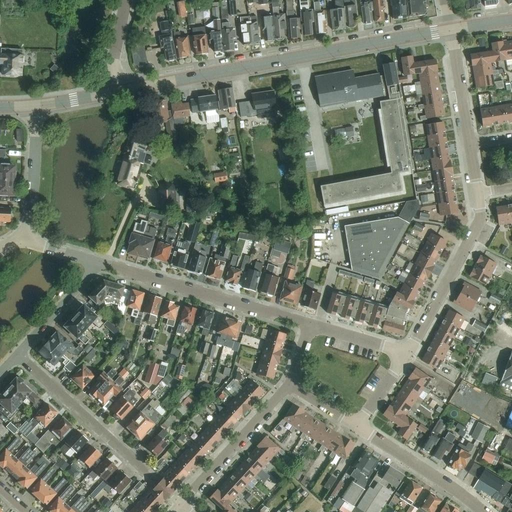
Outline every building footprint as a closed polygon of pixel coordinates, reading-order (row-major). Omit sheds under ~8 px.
[(285,0),(286,3),(288,38),(299,38),(298,29),(299,29),(299,19),(294,19),(292,0),(285,0)] [(311,22),(313,22),(312,10),(309,11),(307,0),(299,0),(303,35),(312,35),(311,22)] [(354,13),(356,13),(354,0),(343,0),(347,26),(349,28),(354,27),(355,25),(354,13)] [(371,0),(360,0),(363,24),(366,25),(371,24),(373,22),(371,11),(373,10),(371,0)] [(383,11),(385,8),(384,0),(373,0),(375,21),(384,21),(383,11)] [(405,0),(390,0),(391,5),(393,5),(393,7),(392,8),(393,19),(407,18),(405,0)] [(428,4),(427,0),(406,0),(409,16),(417,15),(417,16),(418,16),(417,15),(423,15),(424,15),(426,14),(426,12),(426,11),(425,8),(426,8),(425,4),(428,4)] [(464,0),(466,2),(467,1),(467,4),(466,4),(467,9),(481,8),(479,0),(464,0)] [(333,30),(346,29),(342,1),(335,1),(336,9),(330,10),(330,18),(332,18),(333,21),(332,21),(333,30)] [(324,19),(326,19),(325,11),(320,11),(320,2),(314,3),(317,34),(325,33),(324,19)] [(278,15),(278,14),(272,15),(275,39),(276,39),(278,41),(281,40),(283,39),(284,38),(284,35),(286,35),(284,14),(278,15)] [(273,40),(274,40),(272,17),(266,17),(266,15),(260,16),(262,31),(265,30),(265,37),(265,41),(266,41),(268,43),(272,42),(273,40)] [(250,29),(251,45),(259,44),(256,16),(250,17),(250,18),(251,19),(252,28),(250,29)] [(244,46),(251,45),(250,29),(252,28),(251,19),(250,18),(250,17),(240,18),(241,35),(243,35),(244,46)] [(222,50),(220,19),(213,20),(214,26),(215,31),(209,32),(210,40),(213,40),(214,51),(215,51),(216,53),(220,52),(221,51),(222,50)] [(177,58),(171,32),(172,32),(170,21),(157,23),(159,32),(162,32),(163,37),(160,37),(162,48),(164,48),(167,60),(169,62),(174,61),(177,58)] [(233,39),(235,39),(234,29),(230,30),(229,23),(222,24),(224,51),(234,50),(233,39)] [(207,54),(208,54),(206,28),(200,28),(193,28),(195,55),(201,54),(202,55),(206,55),(207,54)] [(186,57),(191,56),(190,48),(189,48),(189,44),(188,37),(181,38),(180,32),(174,33),(178,59),(180,58),(181,60),(183,59),(185,57),(186,57)] [(511,40),(502,42),(506,60),(511,59),(511,40)] [(493,51),(495,62),(506,60),(502,42),(492,44),(493,51)] [(22,50),(1,49),(1,54),(0,54),(0,62),(0,63),(3,64),(2,74),(5,75),(6,76),(10,76),(10,75),(13,75),(14,77),(18,77),(19,76),(21,76),(22,64),(24,63),(24,59),(23,57),(23,56),(22,56),(22,50)] [(472,66),(473,65),(490,63),(495,62),(493,51),(470,55),(472,66)] [(404,76),(419,73),(437,71),(438,70),(436,60),(413,63),(412,56),(402,58),(404,76)] [(335,184),(320,186),(324,205),(402,191),(399,173),(408,171),(407,166),(411,165),(412,174),(413,174),(401,99),(402,98),(399,84),(394,63),(383,65),(385,75),(380,77),(379,74),(355,79),(353,70),(315,78),(320,108),(334,105),(333,103),(337,102),(337,105),(383,96),(384,96),(385,101),(380,102),(391,173),(335,184)] [(473,65),(475,78),(492,75),(498,74),(498,70),(492,71),(490,63),(473,65)] [(439,82),(437,71),(419,73),(421,82),(415,83),(415,87),(421,86),(421,84),(439,82)] [(494,82),(492,75),(475,78),(476,88),(494,85),(495,89),(504,88),(503,81),(494,82)] [(423,96),(441,93),(439,82),(421,84),(421,86),(422,93),(417,94),(417,98),(423,97),(423,96)] [(220,110),(236,107),(233,88),(218,90),(220,101),(218,102),(220,110)] [(253,101),(245,102),(239,103),(241,117),(258,115),(258,110),(276,107),(274,91),(264,92),(265,94),(260,94),(260,93),(252,94),(253,101)] [(442,104),(441,93),(423,96),(423,97),(424,104),(418,105),(419,109),(425,108),(425,107),(442,104)] [(206,117),(219,115),(216,95),(215,95),(215,96),(199,98),(198,98),(198,99),(191,100),(193,113),(200,112),(200,113),(201,113),(201,112),(206,111),(206,117)] [(174,119),(191,116),(189,103),(182,104),(182,103),(172,105),(173,111),(172,111),(167,112),(166,109),(167,109),(166,100),(152,103),(153,108),(154,108),(156,123),(166,122),(170,143),(177,141),(174,123),(174,121),(174,119)] [(425,107),(425,108),(426,116),(420,117),(421,121),(427,120),(427,118),(444,116),(442,104),(425,107)] [(511,104),(503,106),(506,123),(511,121),(511,104)] [(494,125),(506,123),(503,106),(492,107),(494,125)] [(494,125),(492,107),(480,109),(483,127),(494,125)] [(220,119),(222,129),(224,128),(224,130),(228,130),(227,118),(220,119)] [(428,136),(445,134),(443,122),(426,125),(428,136)] [(337,137),(355,135),(354,126),(336,128),(337,137)] [(445,134),(428,136),(430,148),(447,145),(445,134)] [(149,145),(141,142),(130,138),(128,148),(127,147),(125,153),(126,154),(124,163),(125,163),(122,172),(120,173),(119,177),(120,180),(118,184),(135,189),(136,185),(137,186),(140,176),(149,145)] [(449,156),(447,145),(430,148),(431,159),(449,156)] [(431,159),(433,170),(451,168),(450,160),(449,160),(449,156),(431,159)] [(0,180),(14,181),(15,171),(14,171),(14,166),(9,166),(9,164),(1,163),(1,166),(0,165),(0,180)] [(433,170),(435,182),(452,179),(452,175),(451,168),(433,170)] [(213,174),(215,183),(228,181),(226,172),(213,174)] [(454,190),(452,179),(435,182),(437,193),(454,190)] [(14,190),(14,181),(0,180),(0,195),(8,196),(8,194),(13,194),(13,190),(14,190)] [(159,190),(160,207),(176,206),(176,190),(173,184),(166,182),(161,184),(159,190)] [(456,202),(454,190),(437,193),(439,204),(456,202)] [(458,213),(456,202),(439,204),(441,216),(458,213)] [(499,225),(510,223),(508,206),(496,207),(499,225)] [(11,222),(11,208),(11,209),(0,207),(0,225),(1,225),(0,225),(0,221),(10,222),(11,222)] [(420,219),(429,221),(430,214),(421,213),(420,219)] [(352,270),(379,278),(409,223),(398,217),(344,226),(352,270)] [(138,256),(139,254),(144,235),(146,226),(147,226),(148,222),(142,220),(141,224),(136,223),(131,240),(133,241),(132,245),(131,245),(128,253),(138,256)] [(201,224),(191,221),(185,240),(195,243),(201,224)] [(424,227),(416,222),(413,228),(421,233),(424,227)] [(157,229),(147,226),(146,226),(144,235),(139,254),(141,255),(142,257),(148,259),(157,229)] [(219,233),(211,230),(207,245),(215,247),(219,233)] [(174,235),(170,234),(169,233),(165,244),(158,242),(153,258),(154,259),(155,261),(158,262),(160,260),(167,262),(175,235),(174,235)] [(425,245),(440,254),(447,242),(431,233),(425,245)] [(317,236),(316,248),(328,248),(328,236),(317,236)] [(291,242),(277,238),(274,248),(288,253),(291,242)] [(187,252),(189,243),(184,242),(182,249),(176,247),(171,265),(172,266),(172,267),(177,269),(177,267),(184,269),(189,253),(187,252)] [(201,245),(196,243),(188,270),(190,271),(191,270),(193,271),(193,273),(200,275),(200,274),(201,275),(206,257),(207,252),(200,250),(201,245)] [(230,249),(231,246),(223,244),(220,256),(216,255),(214,260),(210,259),(205,275),(207,276),(206,276),(209,279),(212,278),(217,279),(220,280),(223,268),(225,266),(224,264),(226,258),(231,259),(234,250),(230,249)] [(418,257),(434,266),(440,254),(425,245),(418,257)] [(241,276),(242,273),(241,272),(242,271),(236,269),(239,257),(233,255),(225,281),(230,282),(230,283),(231,283),(231,285),(235,286),(236,285),(237,285),(240,277),(241,276)] [(245,255),(244,259),(241,268),(247,270),(242,287),(243,287),(245,289),(248,290),(249,289),(256,291),(263,264),(256,262),(254,270),(247,269),(251,256),(245,255)] [(479,263),(477,267),(491,274),(497,264),(482,256),(482,257),(480,256),(477,262),(479,263)] [(434,266),(418,257),(411,270),(427,278),(427,279),(434,266)] [(273,296),(279,277),(272,275),(275,266),(268,264),(266,274),(265,273),(260,292),(268,294),(268,296),(271,296),(273,296)] [(288,264),(284,277),(291,279),(295,266),(288,264)] [(485,285),(491,274),(477,267),(475,270),(473,269),(470,276),(471,277),(485,285)] [(421,290),(427,278),(411,270),(405,282),(421,290)] [(319,300),(319,297),(319,295),(319,294),(312,292),(314,283),(308,281),(303,296),(305,296),(302,305),(315,309),(317,300),(319,300)] [(124,316),(127,307),(131,291),(124,289),(124,287),(107,282),(107,283),(103,284),(102,283),(90,297),(98,304),(94,308),(101,314),(105,310),(100,305),(105,300),(106,305),(111,304),(111,303),(118,305),(117,308),(122,315),(124,316)] [(297,304),(301,287),(286,282),(281,299),(297,304)] [(399,294),(414,302),(421,290),(405,282),(399,294)] [(466,283),(460,293),(476,302),(482,292),(466,283)] [(132,290),(131,291),(127,307),(134,309),(131,316),(136,318),(134,324),(140,326),(143,314),(139,313),(139,310),(140,311),(144,296),(139,295),(140,293),(138,292),(138,291),(134,290),(133,291),(132,290)] [(389,305),(405,314),(408,315),(406,314),(408,308),(411,310),(415,302),(414,302),(399,294),(396,292),(389,305)] [(336,313),(341,315),(346,297),(333,293),(327,313),(335,315),(336,313)] [(471,312),(476,302),(460,293),(455,304),(471,312)] [(489,299),(500,305),(503,300),(492,294),(489,299)] [(162,312),(165,304),(161,303),(162,300),(162,299),(155,297),(154,296),(151,295),(150,296),(148,295),(148,296),(144,313),(151,315),(148,322),(154,324),(157,317),(158,311),(162,312)] [(355,319),(360,301),(346,297),(341,315),(341,317),(349,319),(349,317),(355,319)] [(165,304),(162,312),(161,316),(168,318),(167,324),(173,326),(179,307),(173,305),(174,303),(172,302),(172,301),(169,300),(168,301),(166,300),(165,304)] [(374,305),(360,301),(355,319),(354,321),(362,323),(363,321),(369,323),(374,305)] [(388,309),(374,305),(369,323),(368,325),(376,327),(377,325),(383,327),(386,315),(388,309)] [(389,307),(388,309),(386,315),(404,320),(406,321),(404,320),(405,314),(389,305),(389,307)] [(73,315),(87,328),(92,322),(100,329),(104,324),(116,335),(119,332),(107,321),(104,324),(95,316),(94,316),(93,315),(93,314),(84,306),(80,310),(79,309),(73,315)] [(193,320),(196,310),(195,309),(194,308),(191,307),(190,308),(188,307),(188,309),(183,308),(176,333),(183,335),(186,326),(184,326),(185,323),(192,325),(192,324),(193,323),(194,321),(193,320)] [(214,313),(202,310),(197,326),(203,328),(201,334),(208,336),(210,329),(209,329),(214,313)] [(449,310),(444,320),(459,328),(465,318),(449,310)] [(90,331),(87,328),(73,315),(67,321),(69,322),(65,326),(74,335),(75,334),(77,336),(76,336),(85,345),(90,341),(85,336),(90,331)] [(386,315),(383,327),(382,329),(397,333),(396,335),(399,336),(400,334),(402,335),(404,327),(402,326),(404,320),(386,315)] [(216,344),(224,347),(231,321),(229,320),(229,319),(228,319),(227,317),(225,317),(223,317),(222,317),(217,333),(221,334),(220,337),(218,337),(216,344)] [(231,321),(224,347),(232,349),(234,341),(231,341),(233,337),(237,338),(241,322),(240,322),(239,321),(237,320),(235,321),(234,320),(233,321),(231,321)] [(438,330),(454,339),(459,328),(444,320),(438,330)] [(484,333),(488,327),(475,320),(472,326),(484,333)] [(255,336),(258,326),(251,325),(248,334),(255,336)] [(154,342),(157,330),(150,328),(148,333),(146,333),(145,339),(154,342)] [(269,330),(266,341),(283,346),(286,335),(269,330)] [(448,349),(454,339),(438,330),(433,340),(448,349)] [(57,332),(49,341),(64,355),(67,351),(72,355),(79,356),(81,354),(82,355),(85,351),(79,346),(76,349),(75,348),(70,343),(64,337),(63,337),(57,332)] [(129,343),(117,339),(114,349),(126,353),(129,343)] [(427,351),(443,359),(448,349),(433,340),(427,351)] [(64,355),(49,341),(49,342),(50,343),(47,347),(45,345),(39,352),(47,359),(46,359),(54,366),(62,357),(66,360),(63,363),(66,366),(70,361),(64,355)] [(266,341),(262,352),(280,357),(282,350),(281,350),(283,346),(266,341)] [(199,353),(206,355),(209,344),(202,342),(199,353)] [(206,357),(212,359),(216,346),(210,344),(206,357)] [(94,348),(93,349),(90,352),(86,348),(85,350),(89,354),(84,359),(89,363),(98,352),(94,348)] [(173,348),(170,355),(178,358),(181,350),(173,348)] [(437,369),(443,359),(427,351),(422,361),(437,369)] [(511,351),(511,352),(511,353),(500,385),(511,389),(511,351)] [(280,357),(262,352),(259,363),(276,368),(277,364),(278,364),(280,357)] [(71,362),(65,368),(71,373),(77,367),(71,362)] [(166,367),(151,362),(145,382),(155,385),(156,381),(160,382),(161,378),(163,379),(166,367)] [(273,379),(276,368),(259,363),(256,374),(273,379)] [(94,376),(93,376),(83,366),(80,370),(79,370),(77,372),(77,373),(72,378),(83,389),(94,376)] [(182,379),(185,368),(179,366),(176,378),(182,379)] [(424,388),(425,387),(429,381),(434,385),(436,381),(431,378),(430,379),(415,368),(409,378),(424,388)] [(96,397),(97,399),(113,381),(111,379),(116,374),(112,370),(107,376),(103,372),(97,379),(100,381),(90,392),(90,393),(89,395),(94,399),(96,397)] [(492,390),(498,377),(486,373),(481,386),(492,390)] [(167,376),(162,381),(167,385),(172,380),(167,376)] [(115,383),(113,381),(97,399),(104,405),(114,394),(116,396),(122,390),(119,387),(124,381),(120,377),(115,383)] [(28,398),(34,404),(34,405),(38,401),(37,400),(39,399),(28,389),(28,390),(21,384),(23,382),(18,378),(12,384),(11,383),(6,388),(21,402),(25,397),(27,399),(28,398)] [(430,391),(425,387),(424,388),(409,378),(409,379),(403,387),(418,397),(422,391),(427,394),(430,391)] [(251,380),(243,389),(256,401),(264,392),(251,380)] [(155,397),(164,388),(159,384),(151,393),(155,397)] [(418,397),(403,387),(397,396),(411,407),(412,406),(416,400),(421,403),(423,400),(418,397)] [(21,402),(6,388),(0,394),(1,396),(0,397),(0,402),(3,405),(0,408),(0,410),(10,420),(11,419),(17,411),(15,409),(21,402)] [(151,393),(146,388),(140,395),(145,400),(151,393)] [(175,400),(180,404),(191,393),(186,388),(175,400)] [(134,396),(135,394),(130,389),(111,410),(115,413),(115,414),(114,415),(114,417),(115,418),(116,419),(117,420),(118,420),(120,419),(121,419),(133,407),(132,406),(138,400),(134,396)] [(243,389),(235,398),(248,410),(253,404),(256,401),(243,389)] [(397,396),(390,406),(399,412),(405,416),(409,409),(414,413),(417,409),(412,406),(411,407),(397,396)] [(188,398),(182,404),(188,410),(194,404),(188,398)] [(235,398),(227,407),(240,419),(243,415),(243,416),(248,410),(235,398)] [(48,404),(47,404),(40,411),(40,410),(39,411),(40,412),(34,418),(29,424),(26,422),(19,430),(26,437),(36,426),(40,430),(45,427),(48,425),(58,414),(48,404)] [(133,434),(155,410),(149,404),(137,416),(136,415),(132,420),(133,421),(127,428),(133,434)] [(294,426),(304,412),(304,411),(294,404),(284,420),(283,419),(279,424),(283,427),(286,422),(293,426),(294,426)] [(160,405),(155,410),(133,434),(134,435),(134,436),(138,440),(139,439),(140,440),(146,433),(148,434),(152,430),(150,429),(154,425),(162,416),(158,413),(163,408),(160,405)] [(399,412),(390,406),(389,406),(383,415),(392,421),(399,412)] [(227,407),(219,416),(231,427),(240,419),(227,407)] [(304,433),(314,418),(304,412),(294,426),(293,426),(290,431),(293,433),(296,428),(303,432),(304,433)] [(392,421),(402,428),(408,419),(405,416),(399,412),(392,421)] [(219,416),(210,424),(223,436),(231,427),(219,416)] [(61,440),(73,427),(63,418),(51,430),(50,429),(35,445),(43,452),(51,444),(49,442),(55,435),(61,440)] [(314,440),(324,425),(314,418),(304,433),(303,432),(300,437),(303,440),(306,435),(314,440)] [(408,419),(402,428),(398,434),(407,440),(417,425),(408,419)] [(436,438),(444,424),(439,421),(422,448),(423,449),(423,451),(426,453),(428,452),(429,453),(434,444),(436,446),(439,440),(436,438)] [(10,422),(6,427),(14,434),(18,430),(10,422)] [(490,428),(478,423),(471,438),(482,443),(484,441),(488,431),(490,428)] [(210,424),(202,433),(215,445),(223,436),(210,424)] [(428,429),(421,424),(418,429),(425,434),(428,429)] [(334,431),(324,425),(314,440),(322,445),(319,450),(322,452),(325,447),(325,446),(334,431)] [(463,426),(458,434),(463,437),(467,429),(463,426)] [(163,439),(168,433),(164,429),(147,448),(156,456),(168,444),(163,439)] [(76,453),(88,441),(81,435),(79,433),(78,431),(60,450),(65,454),(71,448),(76,453)] [(335,453),(344,437),(334,431),(325,446),(325,447),(332,451),(329,456),(332,459),(335,454),(335,453)] [(488,431),(484,441),(489,443),(494,434),(488,431)] [(456,437),(453,435),(449,432),(445,439),(443,438),(432,455),(434,456),(434,458),(436,459),(439,459),(440,460),(446,450),(449,452),(453,445),(452,444),(456,437)] [(202,433),(194,442),(207,454),(215,445),(202,433)] [(266,437),(258,446),(271,458),(272,457),(277,452),(282,456),(285,453),(280,448),(279,449),(266,437)] [(344,437),(335,453),(335,454),(342,458),(339,463),(342,465),(346,460),(345,459),(355,444),(344,437)] [(0,466),(3,469),(14,457),(9,453),(20,441),(16,438),(13,442),(6,450),(0,456),(0,466)] [(194,442),(186,451),(199,463),(207,454),(194,442)] [(471,451),(474,446),(469,443),(466,448),(460,444),(448,465),(449,465),(449,468),(452,469),(454,469),(455,469),(455,468),(459,470),(462,466),(464,467),(471,455),(468,453),(469,451),(471,451)] [(85,463),(87,465),(90,467),(101,455),(100,454),(100,452),(97,450),(95,450),(95,449),(93,448),(91,446),(79,458),(80,458),(76,463),(75,462),(71,465),(78,471),(85,463)] [(263,467),(264,466),(269,460),(274,464),(277,461),(272,457),(271,458),(258,446),(257,446),(258,447),(250,455),(263,467)] [(14,457),(3,469),(9,474),(8,474),(10,476),(32,452),(28,449),(17,461),(14,457)] [(495,466),(500,456),(487,450),(482,459),(495,466)] [(186,451),(178,460),(191,472),(199,463),(186,451)] [(334,506),(339,510),(362,474),(360,473),(371,455),(370,455),(370,453),(367,451),(366,452),(364,451),(358,461),(356,461),(352,467),(355,469),(350,476),(356,479),(354,483),(353,482),(342,500),(339,498),(334,506)] [(13,478),(18,482),(28,471),(25,468),(36,456),(32,452),(10,476),(12,478),(13,478)] [(57,453),(53,456),(59,463),(63,460),(57,453)] [(250,455),(242,463),(255,476),(256,475),(261,469),(266,473),(268,470),(264,466),(263,467),(250,455)] [(373,456),(371,455),(360,473),(362,474),(339,510),(342,511),(351,511),(367,486),(365,482),(368,477),(368,478),(373,470),(372,470),(379,460),(377,459),(377,457),(374,456),(373,456)] [(105,481),(117,468),(111,462),(110,462),(108,461),(109,460),(107,458),(95,471),(93,470),(89,475),(94,480),(99,475),(105,481)] [(154,465),(158,468),(163,462),(160,459),(154,465)] [(178,460),(170,469),(183,481),(191,472),(178,460)] [(62,461),(58,466),(64,471),(68,467),(62,461)] [(28,471),(18,482),(18,483),(23,488),(25,487),(27,488),(26,489),(27,489),(28,488),(29,488),(28,487),(37,478),(36,478),(43,471),(48,466),(43,463),(32,475),(28,471)] [(255,476),(242,463),(234,472),(247,484),(248,484),(253,478),(258,482),(260,479),(256,475),(255,476)] [(71,465),(65,471),(73,479),(79,473),(71,465)] [(396,488),(404,475),(397,470),(397,471),(390,467),(383,478),(376,474),(351,511),(380,511),(393,492),(392,491),(395,487),(396,488)] [(32,494),(37,499),(48,487),(45,484),(56,472),(52,468),(40,480),(31,490),(30,490),(33,493),(32,494)] [(163,473),(160,476),(163,479),(164,480),(169,484),(167,486),(168,486),(170,489),(172,489),(172,488),(174,489),(174,490),(175,490),(175,489),(183,481),(170,469),(165,475),(163,473)] [(478,479),(478,480),(503,496),(504,494),(498,491),(504,481),(485,469),(478,479)] [(118,495),(131,481),(125,475),(125,476),(123,474),(122,472),(110,485),(108,484),(104,489),(109,494),(112,490),(118,495)] [(247,484),(234,472),(226,481),(240,493),(245,487),(249,491),(252,488),(248,484),(247,484)] [(330,490),(337,479),(331,475),(324,487),(330,490)] [(52,491),(48,487),(37,499),(43,504),(44,503),(46,505),(45,505),(46,506),(47,505),(56,494),(67,482),(63,479),(52,491)] [(504,497),(503,496),(478,480),(475,487),(480,490),(492,497),(510,508),(507,511),(511,511),(511,502),(504,498),(504,497)] [(226,481),(218,490),(232,502),(232,501),(237,496),(241,500),(244,497),(240,493),(226,481)] [(344,483),(340,481),(331,496),(335,498),(344,483)] [(400,498),(404,501),(411,505),(422,489),(421,488),(421,486),(418,483),(416,485),(415,484),(414,484),(411,482),(411,481),(410,481),(410,482),(407,486),(403,483),(396,494),(400,497),(400,498)] [(139,482),(134,488),(137,491),(142,485),(139,482)] [(50,511),(60,511),(66,505),(62,501),(73,489),(69,486),(66,490),(59,498),(50,507),(49,507),(50,508),(49,509),(51,510),(50,511)] [(150,491),(144,497),(157,509),(165,500),(165,501),(166,500),(165,499),(165,500),(160,495),(162,493),(159,491),(157,491),(156,492),(154,490),(155,490),(154,489),(150,486),(148,489),(150,491)] [(90,487),(86,491),(93,498),(98,494),(90,487)] [(210,498),(223,510),(228,506),(230,504),(236,510),(238,507),(232,501),(232,502),(218,490),(217,490),(210,498)] [(427,511),(434,511),(442,500),(438,497),(437,498),(435,496),(434,498),(429,495),(425,503),(423,502),(418,510),(411,506),(406,511),(424,511),(425,510),(427,511)] [(74,511),(85,500),(81,497),(70,509),(66,505),(60,511),(74,511)] [(103,503),(109,507),(113,501),(107,497),(103,503)] [(144,497),(136,506),(142,511),(154,511),(157,509),(144,497)] [(81,511),(89,504),(85,500),(74,511),(81,511)]
